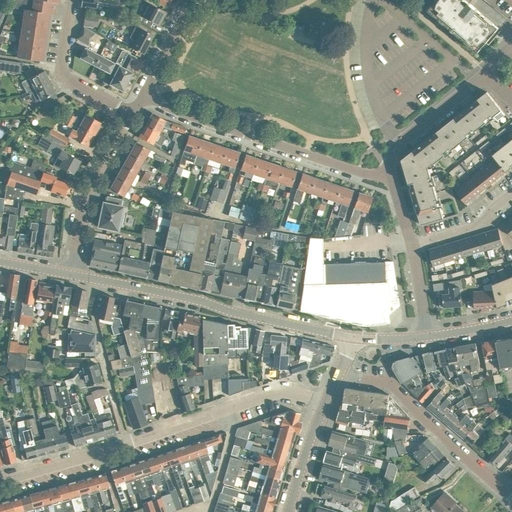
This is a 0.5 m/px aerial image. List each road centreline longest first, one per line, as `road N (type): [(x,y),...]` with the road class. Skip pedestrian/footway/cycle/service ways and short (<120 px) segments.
road 1 (residential): [(387,175),(143,95)]
road 2 (residential): [(511,496),(391,385),(338,376)]
road 3 (tertiary): [(264,319),(70,274)]
road 4 (residential): [(70,274),(87,188),(129,114)]
road 5 (residential): [(71,0),(61,73),(129,114)]
road 6 (residential): [(387,175),(397,145),(486,73)]
road 7 (residential): [(0,480),(126,443)]
